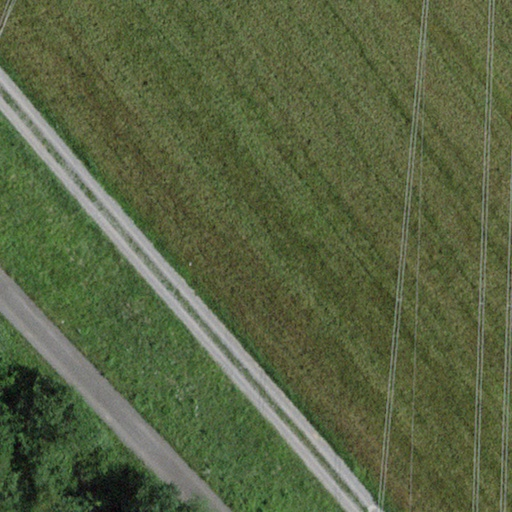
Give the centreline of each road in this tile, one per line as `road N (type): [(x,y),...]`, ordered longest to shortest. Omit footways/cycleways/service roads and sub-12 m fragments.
road 1 (track): [(383,511),(0,72)]
road 2 (track): [(0,274),(227,511)]
